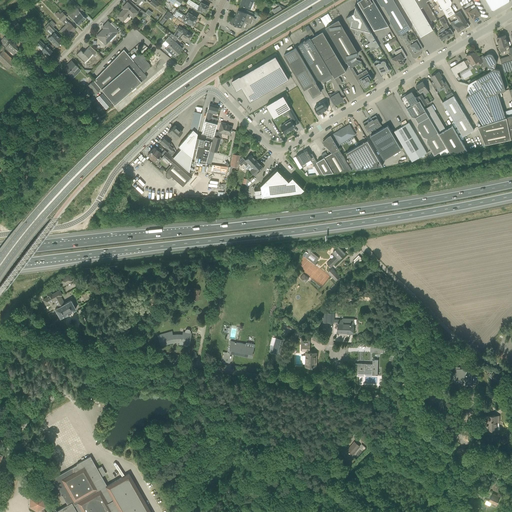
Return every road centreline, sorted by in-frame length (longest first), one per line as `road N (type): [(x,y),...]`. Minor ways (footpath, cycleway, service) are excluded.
road 1 (motorway): [(0,265),(353,225),(511,197)]
road 2 (motorway): [(511,185),(352,213),(0,253)]
road 3 (secondary): [(0,271),(50,207),(138,124),(325,0)]
road 4 (secondary): [(310,0),(129,121),(0,258)]
road 5 (unclassified): [(0,235),(83,218),(125,159),(209,89),(269,146)]
road 6 (residential): [(331,391),(11,317)]
road 7 (unclassified): [(269,146),(287,147),(511,14)]
road 8 (residential): [(511,373),(454,337),(358,243)]
road 9 (residential): [(0,118),(117,0)]
road 10 (track): [(82,388),(57,362),(11,362),(10,395),(39,426)]
road 11 (residential): [(456,437),(392,402),(331,391)]
road 12 (track): [(242,422),(157,442),(121,462)]
